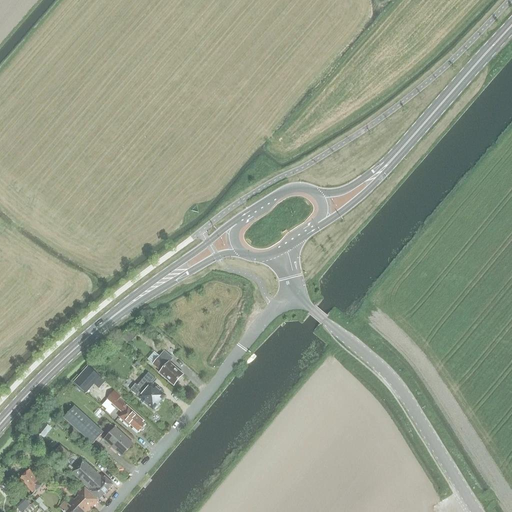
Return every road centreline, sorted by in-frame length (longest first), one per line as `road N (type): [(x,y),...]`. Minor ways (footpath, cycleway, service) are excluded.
road 1 (unclassified): [(474,511),(397,385),(289,290)]
road 2 (residential): [(289,290),(112,511)]
road 3 (primary): [(0,423),(50,369),(145,291)]
road 4 (primary): [(385,166),(511,23)]
